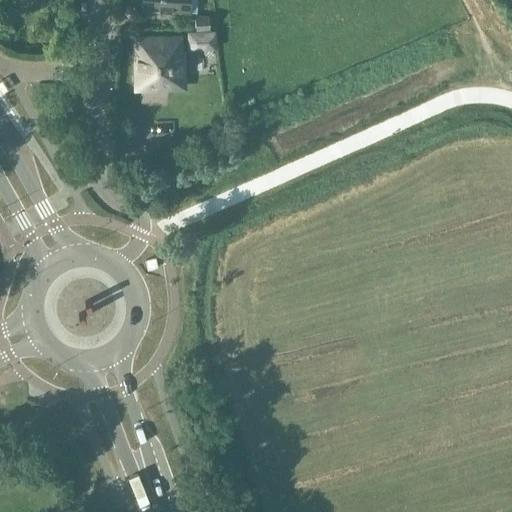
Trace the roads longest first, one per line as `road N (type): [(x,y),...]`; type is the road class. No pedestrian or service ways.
road 1 (residential): [(99,75),(102,195),(146,225),(119,271)]
road 2 (secondary): [(70,263),(0,136)]
road 3 (secondary): [(85,364),(124,452),(148,485)]
road 4 (secondary): [(148,485),(114,357)]
